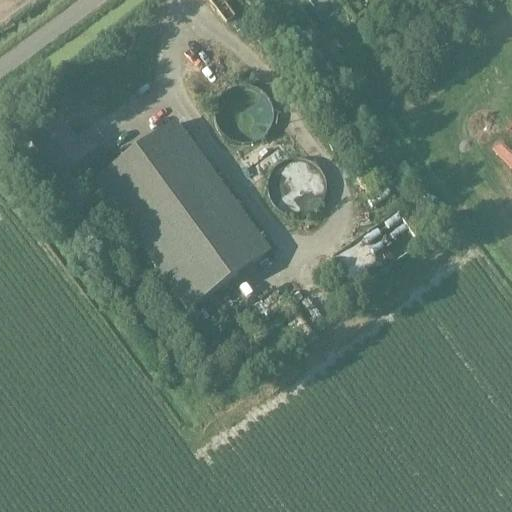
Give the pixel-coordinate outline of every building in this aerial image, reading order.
[(269,127),(270,122),(271,117),(270,112),(269,108),(267,103),(264,99),(261,95),(257,92),(252,90),(247,89),(242,88),(237,88),(232,89),(228,91),(224,94),(220,97),(217,101),(214,105),(213,110),(212,115),(212,120),(212,125),(214,130),(217,134),(220,138),(224,141),(228,144),(232,146),(237,147),(242,147),(247,146),(252,145),(257,143),(261,140),(264,136),(267,132),(269,127)] [(185,314),(268,254),(173,123),(90,184),(185,314)] [(56,125),(29,145),(54,179),(82,159),(81,158),(100,144),(91,131),(71,145),(56,125)] [(322,201),(323,196),(324,191),(323,186),(322,181),(320,176),(317,172),(314,169),(310,166),(305,163),(300,162),(295,161),(290,161),(285,162),(281,164),(276,167),(273,170),(270,174),(267,179),(265,183),(265,188),(265,193),(265,198),(267,203),(270,207),(273,211),(276,214),(281,217),(285,219),(290,220),(295,220),(300,220),(305,218),(310,216),(314,213),(317,209),(320,205),(322,201)] [(204,312),(208,322),(236,307),(231,298),(204,312)] [(308,314),(296,319),(305,340),(317,335),(308,314)]
